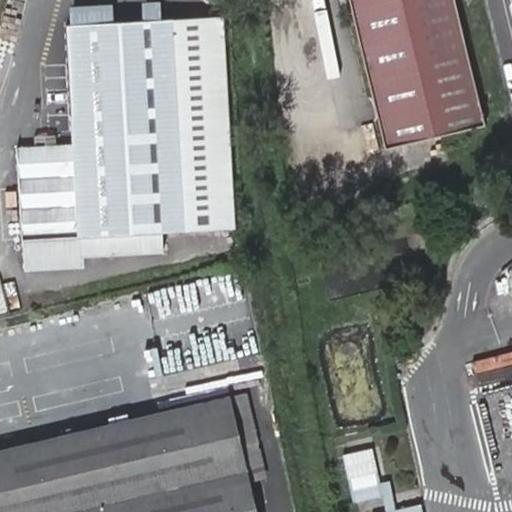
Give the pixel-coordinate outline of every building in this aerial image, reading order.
[(455,0),(348,0),(384,145),(486,122),(455,0)] [(223,15),(173,17),(184,228),(232,226),(223,15)] [(184,228),(173,17),(66,23),(72,145),(76,233),(161,229),(184,228)] [(72,145),(18,148),(22,235),(76,233),(72,145)] [(22,235),(23,265),(82,263),(82,252),(162,249),(161,229),(76,233),(22,235)] [(242,393),(226,397),(240,458),(256,455),(242,393)] [(0,511),(252,511),(246,482),(262,478),(256,455),(240,458),(226,397),(0,449),(0,511)] [(378,481),(369,440),(334,447),(345,499),(380,491),(378,481)] [(389,511),(395,511),(388,479),(378,481),(380,491),(385,511),(389,511)]
